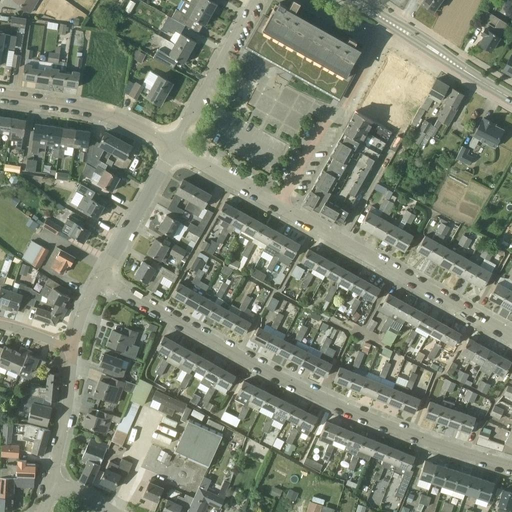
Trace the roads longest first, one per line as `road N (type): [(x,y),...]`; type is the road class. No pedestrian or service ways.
road 1 (residential): [(511,466),(321,398),(101,277)]
road 2 (residential): [(511,337),(279,207)]
road 3 (residential): [(279,207),(392,24)]
road 4 (residential): [(174,149),(110,116),(0,96)]
road 5 (residential): [(254,0),(174,149)]
road 6 (residential): [(174,149),(101,277)]
road 7 (secondary): [(511,99),(392,24)]
road 8 (residential): [(51,482),(73,348)]
